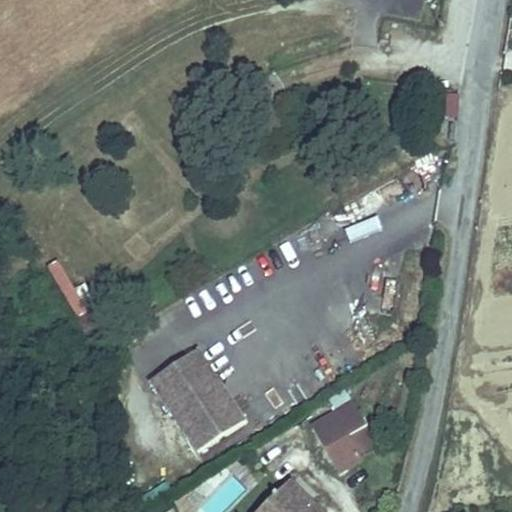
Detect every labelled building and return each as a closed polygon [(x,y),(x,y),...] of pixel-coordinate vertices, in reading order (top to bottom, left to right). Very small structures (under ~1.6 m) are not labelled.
[(273,95),(272,92),(269,89),(268,88),(265,87),(261,88),(258,89),(256,92),(256,94),(255,97),(256,100),(259,103),(262,105),(265,105),(266,105),(269,104),(271,101),(272,98),(273,95)] [(233,111),(230,107),(193,129),(197,135),(189,140),(219,188),(260,163),(230,113),(233,111)] [(287,128),(277,110),(263,118),(273,136),(287,128)] [(246,424),(198,354),(153,383),(201,455),(246,424)] [(368,430),(346,390),(334,397),(332,399),(340,414),(315,428),(341,474),(365,462),(362,456),(352,439),(368,430)] [(352,439),(362,456),(378,447),(368,430),(352,439)] [(316,511),(292,487),(265,511),(316,511)]
